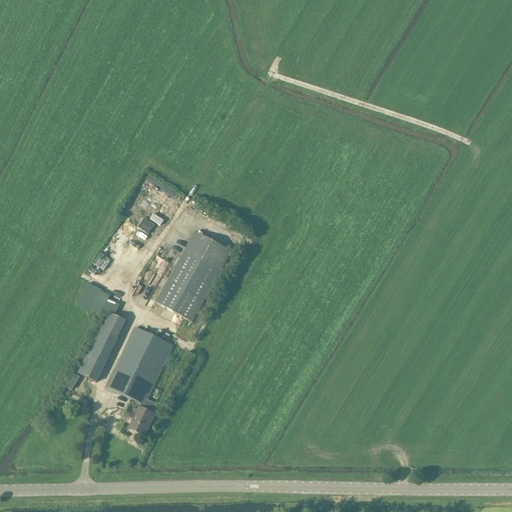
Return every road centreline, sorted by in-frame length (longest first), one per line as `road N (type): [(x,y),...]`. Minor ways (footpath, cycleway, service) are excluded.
road 1 (track): [(471,143),(270,73),(119,293),(137,312),(101,387)]
road 2 (tertiary): [(511,489),(0,492)]
